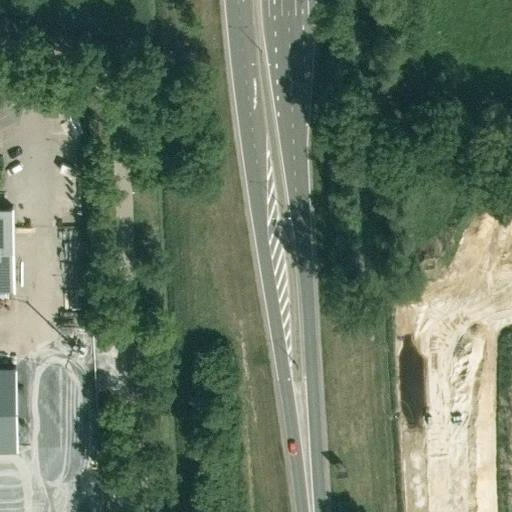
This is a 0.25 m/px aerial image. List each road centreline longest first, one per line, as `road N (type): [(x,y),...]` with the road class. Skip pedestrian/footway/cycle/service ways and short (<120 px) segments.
road 1 (unclassified): [(142,511),(116,109),(91,74),(0,49)]
road 2 (primary): [(237,0),(258,229),(308,490)]
road 3 (primary): [(308,490),(310,350),(289,0)]
